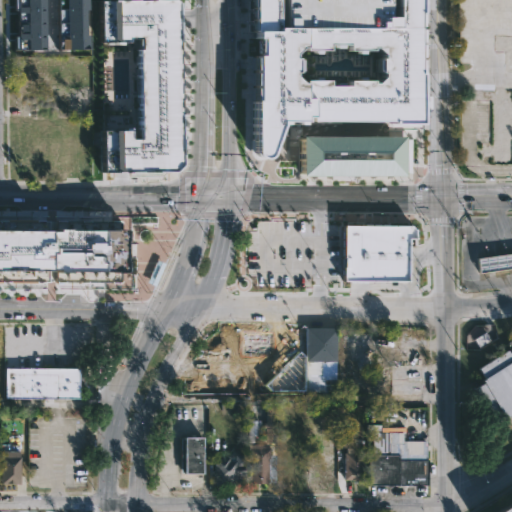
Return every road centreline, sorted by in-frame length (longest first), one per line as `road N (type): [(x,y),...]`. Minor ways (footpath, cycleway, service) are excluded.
road 1 (tertiary): [(441,196),(444,511)]
road 2 (residential): [(444,506),(132,503)]
road 3 (residential): [(442,306),(197,313)]
road 4 (primary): [(216,198),(0,196)]
road 5 (secondary): [(170,310),(120,426),(105,511)]
road 6 (primary): [(441,196),(229,198)]
road 7 (secondary): [(132,511),(144,432),(197,313)]
road 8 (secondary): [(201,0),(204,198)]
road 9 (secondary): [(229,198),(231,0)]
road 10 (tertiary): [(442,0),(441,196)]
road 11 (residential): [(170,310),(0,309)]
road 12 (secondary): [(197,313),(220,260),(229,198)]
